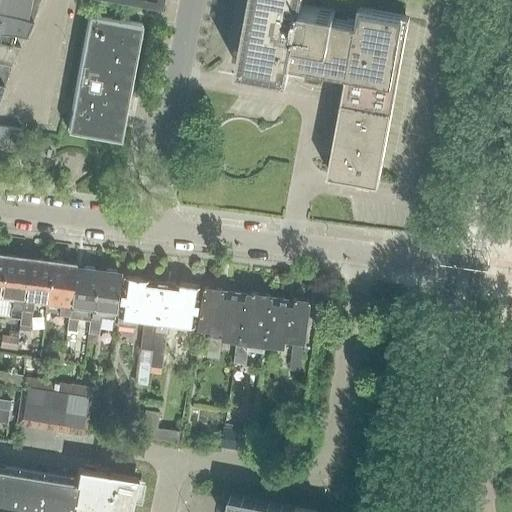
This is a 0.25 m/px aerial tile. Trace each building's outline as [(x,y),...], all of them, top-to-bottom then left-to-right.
[(32,20),(40,0),(0,0),(0,11),(12,14),(12,16),(32,20)] [(250,0),(237,69),(289,79),(289,78),(291,62),(293,63),(293,62),(305,64),(305,65),(307,65),(307,64),(309,65),(308,71),(309,72),(309,71),(315,72),(321,73),(321,74),(322,74),(323,67),(325,68),(325,69),(327,69),(327,68),(334,69),(335,70),(335,71),(345,73),(348,73),(347,80),(344,80),(342,88),(341,98),(344,98),(343,102),(340,102),(337,119),(340,120),(339,124),(336,123),(333,140),(336,141),(335,145),(332,144),(330,154),(329,161),(334,162),(332,175),(351,178),(379,183),(382,169),(410,15),(359,5),(357,21),(356,21),(355,21),(356,21),(335,17),(334,17),(335,11),(301,5),(301,4),(302,4),(302,0),(250,0)] [(91,2),(89,11),(110,14),(112,5),(91,2)] [(0,43),(19,47),(20,47),(32,20),(12,16),(12,14),(0,11),(0,43)] [(142,24),(119,20),(89,14),(67,131),(121,140),(124,122),(142,24)] [(0,63),(10,66),(19,47),(0,43),(0,63)] [(0,63),(0,83),(4,85),(10,66),(0,63)] [(0,125),(0,147),(17,150),(18,150),(22,129),(0,125)] [(4,254),(0,287),(0,296),(12,298),(9,317),(20,318),(27,261),(19,260),(20,256),(4,254)] [(20,318),(19,325),(30,327),(32,310),(31,310),(33,301),(46,302),(51,260),(36,258),(36,262),(27,261),(20,318)] [(69,314),(73,278),(75,268),(75,264),(51,260),(46,302),(59,304),(58,313),(68,314),(69,314)] [(68,314),(66,330),(76,331),(77,319),(90,321),(91,309),(93,309),(98,271),(95,270),(94,268),(85,267),(83,269),(75,268),(73,278),(69,314),(68,314)] [(101,318),(113,320),(114,320),(119,283),(120,273),(118,273),(116,271),(108,270),(105,271),(98,271),(93,309),(91,309),(90,321),(88,333),(98,334),(101,318)] [(140,349),(151,350),(161,281),(123,276),(122,286),(116,321),(118,325),(132,327),(135,325),(136,319),(150,321),(149,325),(143,324),(140,349)] [(197,296),(199,286),(161,281),(151,350),(150,362),(149,366),(161,368),(166,329),(160,328),(161,323),(193,328),(197,296)] [(235,342),(237,332),(238,333),(244,294),(221,291),(221,289),(202,286),(197,328),(210,330),(209,337),(208,337),(205,357),(218,358),(221,338),(234,340),(234,342),(235,342)] [(238,333),(237,332),(235,342),(232,362),(245,364),(246,351),(263,353),(263,345),(263,344),(264,344),(269,297),(270,295),(244,292),(244,294),(238,333)] [(269,297),(264,344),(281,347),(282,339),(291,341),(287,370),(299,371),(302,349),(301,346),(306,310),(307,300),(293,298),(293,300),(269,297)] [(0,346),(16,349),(16,348),(18,338),(1,336),(0,346)] [(39,353),(38,358),(63,362),(65,353),(40,348),(39,353)] [(138,361),(135,383),(147,385),(149,372),(149,366),(150,362),(138,361)] [(0,382),(21,386),(23,374),(0,370),(0,382)] [(22,400),(18,424),(85,435),(89,411),(93,388),(70,384),(48,380),(26,377),(22,400)] [(0,408),(9,410),(11,400),(0,398),(0,408)] [(0,422),(7,424),(9,410),(0,408),(0,422)] [(156,426),(158,410),(144,408),(140,436),(176,441),(178,429),(156,426)] [(224,427),(221,448),(236,450),(239,429),(224,427)] [(78,469),(76,482),(0,469),(0,511),(128,511),(136,478),(110,474),(78,469)] [(319,511),(229,495),(226,511),(319,511)]
